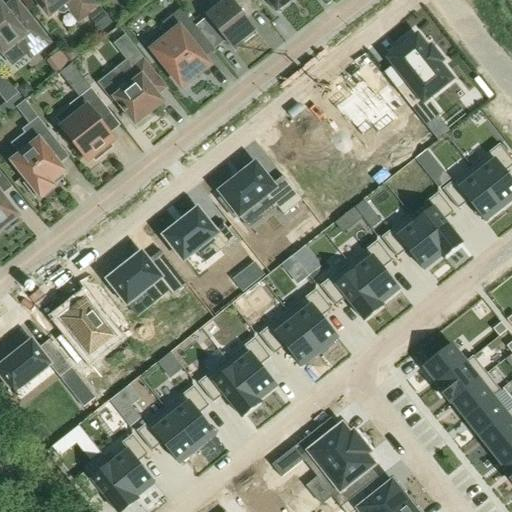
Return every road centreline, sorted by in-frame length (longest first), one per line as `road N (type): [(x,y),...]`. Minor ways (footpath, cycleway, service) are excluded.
road 1 (residential): [(355,0),(0,280)]
road 2 (residential): [(348,373),(174,511)]
road 3 (residential): [(511,243),(348,373)]
road 4 (residential): [(348,373),(457,511)]
